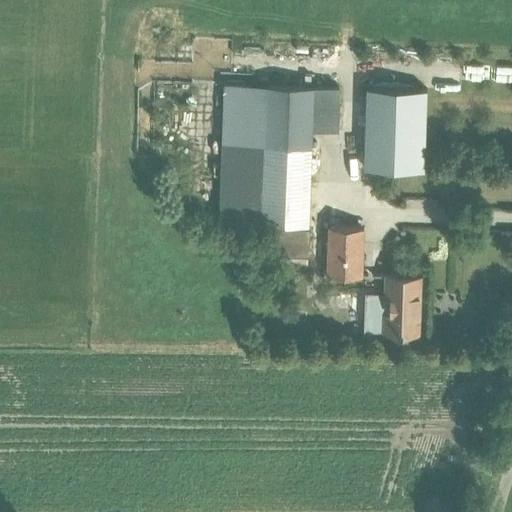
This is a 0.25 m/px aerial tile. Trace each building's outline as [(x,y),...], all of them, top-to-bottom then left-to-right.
[(215,43),(216,59),(232,58),(231,42),(215,43)] [(226,80),(220,219),(308,222),(314,83),(226,80)] [(366,86),(364,166),(424,168),(424,149),(426,88),(366,86)] [(164,93),(162,109),(186,113),(188,96),(164,93)] [(330,224),(328,273),(362,274),(364,225),(330,224)] [(276,229),(274,262),(308,264),(309,230),(276,229)] [(367,292),(365,329),(384,330),(418,331),(420,274),(386,273),(385,292),(367,292)]
